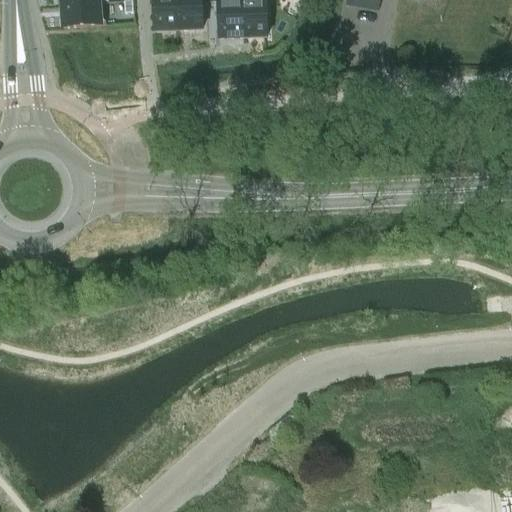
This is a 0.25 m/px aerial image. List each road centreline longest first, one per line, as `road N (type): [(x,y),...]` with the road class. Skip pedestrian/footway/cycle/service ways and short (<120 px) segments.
road 1 (unknown): [(0,357),(154,323),(480,282),(511,293)]
road 2 (unclassified): [(146,511),(307,371),(511,347)]
road 3 (residential): [(152,115),(404,89),(511,88)]
road 4 (tertiary): [(332,197),(80,175)]
road 5 (tertiary): [(81,210),(332,197)]
road 6 (unknown): [(0,451),(193,405),(212,410),(232,436)]
road 7 (tertiary): [(332,197),(511,188)]
road 8 (unknown): [(119,511),(91,495),(30,509),(0,490)]
